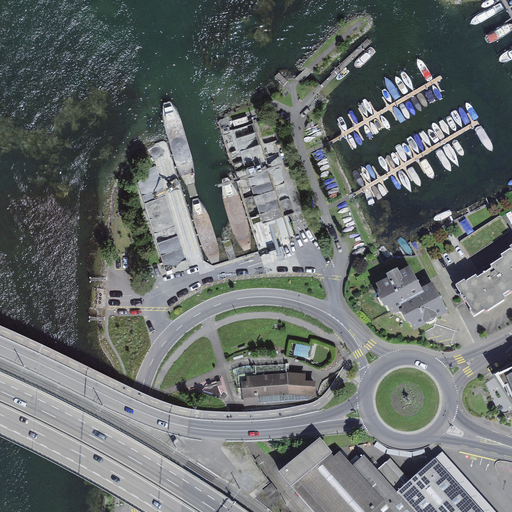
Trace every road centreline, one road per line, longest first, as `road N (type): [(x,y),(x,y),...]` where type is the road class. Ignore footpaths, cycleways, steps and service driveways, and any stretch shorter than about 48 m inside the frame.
road 1 (unclassified): [(139,511),(141,389),(170,335),(214,305),(256,296),(289,299),(334,318)]
road 2 (secondary): [(311,423),(231,430),(169,423),(0,345)]
road 3 (motorway): [(217,511),(0,390)]
road 4 (motorway): [(59,443),(178,511)]
